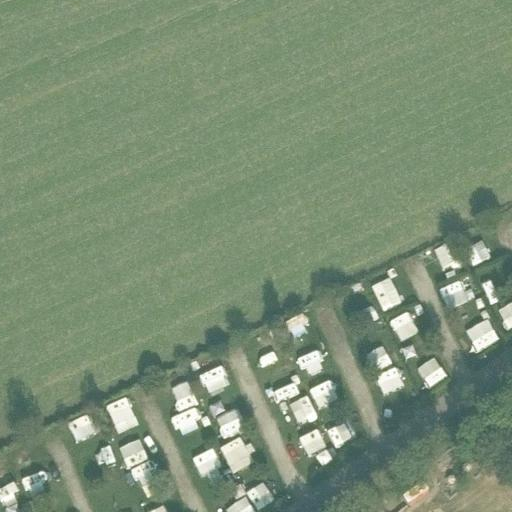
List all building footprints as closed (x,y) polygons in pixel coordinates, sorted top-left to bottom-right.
[(481,294),(477,285),(505,273),(501,263),(461,280),(470,299),(481,294)] [(389,275),(368,288),(379,307),(401,295),(389,275)] [(450,310),(469,301),(460,282),(441,291),(450,310)] [(361,291),(343,301),(347,308),(365,298),(361,291)] [(511,304),(509,298),(490,307),(501,329),(511,324),(511,304)] [(474,352),(498,343),(489,320),(466,330),(474,352)] [(282,330),(291,349),(308,341),(298,322),(282,330)] [(295,361),(303,378),(322,369),(314,352),(295,361)] [(276,377),(285,398),(302,390),(294,370),(276,377)] [(404,383),(386,394),(395,410),(413,400),(404,383)] [(310,401),(331,394),(327,384),(307,391),(310,401)] [(168,404),(172,414),(193,406),(189,396),(168,404)] [(207,406),(210,415),(228,409),(225,400),(207,406)] [(109,430),(125,422),(116,404),(100,413),(109,430)] [(184,437),(203,428),(194,409),(176,417),(184,437)] [(287,419),(296,437),(316,427),(307,409),(287,419)] [(335,445),(354,434),(344,417),(325,428),(335,445)] [(68,425),(76,443),(91,436),(83,418),(68,425)] [(295,458),(321,442),(315,432),(289,449),(295,458)] [(127,468),(147,458),(137,438),(117,448),(127,468)] [(16,479),(46,466),(39,451),(9,464),(16,479)] [(205,452),(193,460),(204,476),(216,468),(205,452)] [(92,458),(97,476),(118,471),(113,453),(92,458)] [(23,489),(32,509),(50,501),(41,481),(23,489)] [(99,490),(108,508),(122,501),(113,483),(99,490)] [(259,498),(263,506),(282,498),(278,490),(259,498)] [(0,496),(0,511),(4,511),(21,508),(17,492),(0,496)] [(252,511),(240,495),(216,511),(252,511)] [(142,507),(144,511),(167,511),(161,499),(142,507)]
